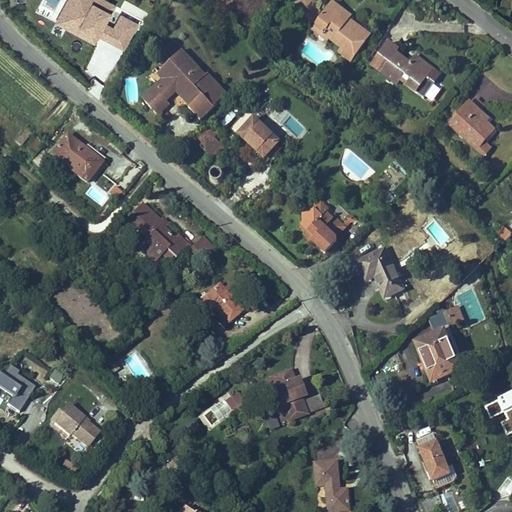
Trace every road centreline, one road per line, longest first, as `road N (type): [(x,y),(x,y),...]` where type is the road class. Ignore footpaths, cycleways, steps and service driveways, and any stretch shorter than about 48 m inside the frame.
road 1 (residential): [(315,303),(96,113),(0,16)]
road 2 (residential): [(315,303),(141,424),(78,504),(0,460)]
road 3 (residential): [(405,511),(315,303)]
